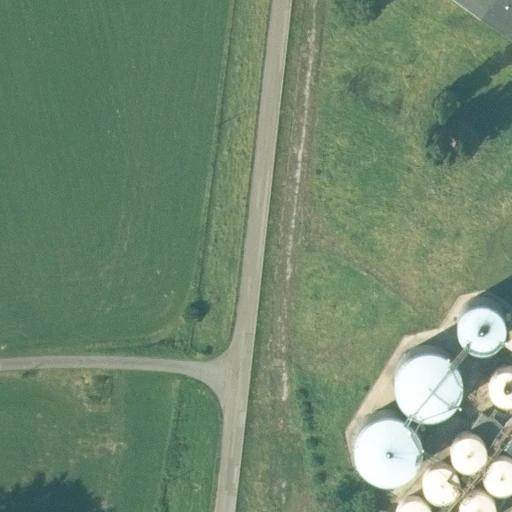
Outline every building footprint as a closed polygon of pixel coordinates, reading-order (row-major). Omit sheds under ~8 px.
[(511,0),(468,0),(511,30),(511,0)] [(511,295),(491,295),(491,334),(511,334),(511,295)] [(430,409),(483,392),(466,337),(412,354),(430,409)] [(511,362),(492,363),(493,397),(511,396),(511,362)] [(382,467),(435,468),(437,408),(383,406),(382,467)] [(494,460),(494,429),(471,429),(471,459),(494,460)] [(511,451),(500,460),(511,478),(511,451)] [(502,511),(500,489),(478,492),(480,511),(502,511)]
